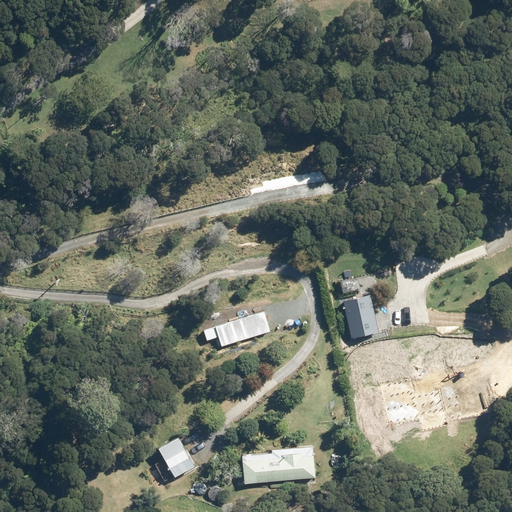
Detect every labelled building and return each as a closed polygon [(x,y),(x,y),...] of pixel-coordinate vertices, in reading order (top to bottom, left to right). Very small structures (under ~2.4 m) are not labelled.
[(362,275),(342,279),(345,293),(364,290),(362,275)] [(379,332),(372,297),(344,303),(352,338),(379,332)] [(300,309),(287,310),(288,324),(300,324),(300,309)] [(273,330),(267,312),(216,327),(222,345),(273,330)] [(186,433),(165,444),(181,473),(202,462),(186,433)] [(275,449),(247,450),(247,479),(319,477),(318,444),(275,445),(275,449)]
